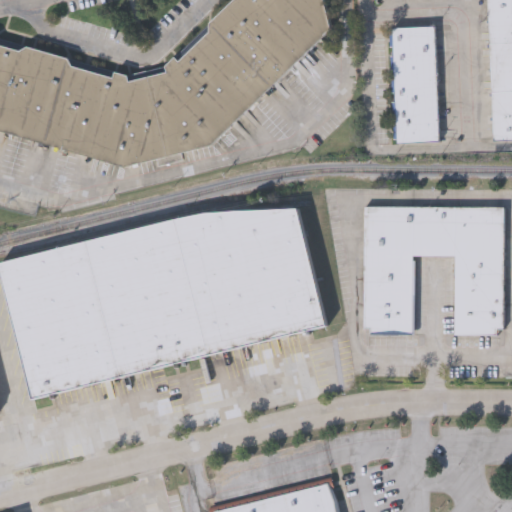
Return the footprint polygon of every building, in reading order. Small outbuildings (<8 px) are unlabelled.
[(214,147),(334,30),(326,0),(237,0),(212,25),(212,33),(181,63),(176,57),(167,66),(169,74),(132,83),(130,77),(117,73),(116,79),(75,67),(72,60),(30,48),(25,51),(22,52),(0,45),(0,131),(127,169),(214,147)] [(511,0),(511,140),(491,141),(487,0),(511,0)] [(395,144),(393,28),(436,28),(438,144),(395,144)] [(366,208),(506,209),(505,336),(456,336),(457,257),(416,257),(415,336),(365,336),(366,208)] [(1,265),(35,401),(329,326),(300,210),(206,214),(1,265)] [(211,511),(330,480),(338,511),(211,511)]
